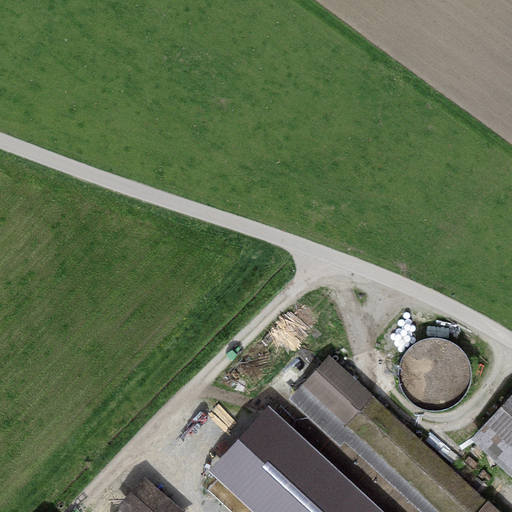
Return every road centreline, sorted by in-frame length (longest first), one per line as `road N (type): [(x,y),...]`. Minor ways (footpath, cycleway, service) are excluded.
road 1 (unclassified): [(511,350),(473,323),(311,255),(0,146)]
road 2 (track): [(331,264),(91,511)]
